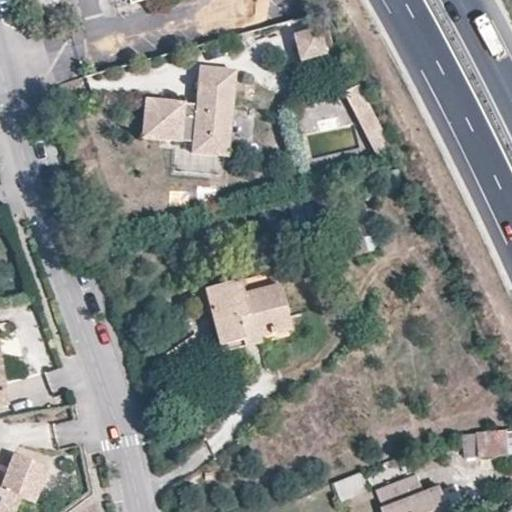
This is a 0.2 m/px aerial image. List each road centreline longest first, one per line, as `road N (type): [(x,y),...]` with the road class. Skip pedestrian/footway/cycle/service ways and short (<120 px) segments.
road 1 (residential): [(140,511),(0,66)]
road 2 (trunk): [(405,0),(511,204)]
